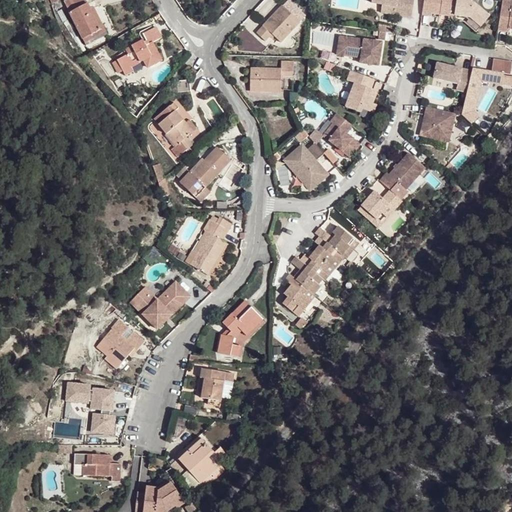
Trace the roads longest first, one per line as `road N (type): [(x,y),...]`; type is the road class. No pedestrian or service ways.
road 1 (residential): [(257,200),(315,204),(350,182),(397,125),(412,42),(487,51)]
road 2 (residential): [(257,200),(245,269),(179,338),(144,438)]
road 3 (residential): [(211,64),(252,121),(257,200)]
